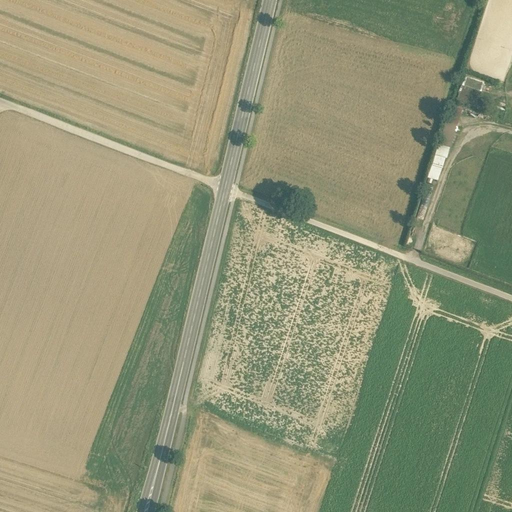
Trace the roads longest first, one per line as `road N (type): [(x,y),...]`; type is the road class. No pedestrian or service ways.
road 1 (secondary): [(148,511),(269,0)]
road 2 (track): [(511,301),(224,188)]
road 3 (track): [(420,266),(454,146),(476,131),(511,133)]
